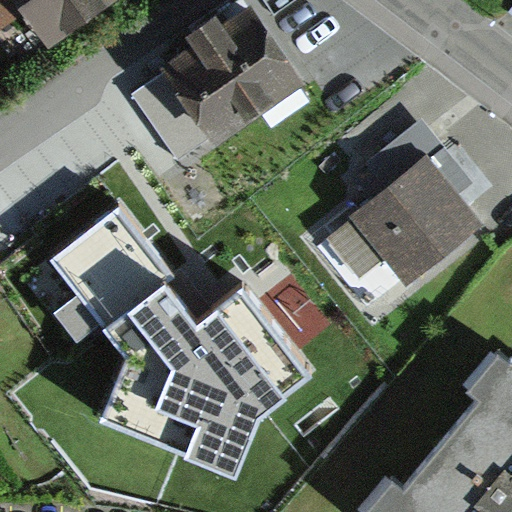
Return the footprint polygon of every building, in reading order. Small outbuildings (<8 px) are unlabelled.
[(0,0),(0,15),(23,0),(28,0),(52,34),(102,0),(0,0)] [(133,84),(179,155),(313,64),(281,17),(269,0),(205,0),(189,11),(196,22),(164,43),(174,58),(133,84)] [(349,200),(407,271),(481,210),(462,186),(474,176),(422,112),(370,154),(384,172),(349,200)] [(123,356),(93,419),(242,472),(271,407),(294,424),(370,363),(279,250),(198,302),(127,196),(48,258),(123,356)] [(393,471),(361,511),(362,511),(511,511),(511,354),(495,341),(469,373),(483,384),(404,480),(393,471)]
